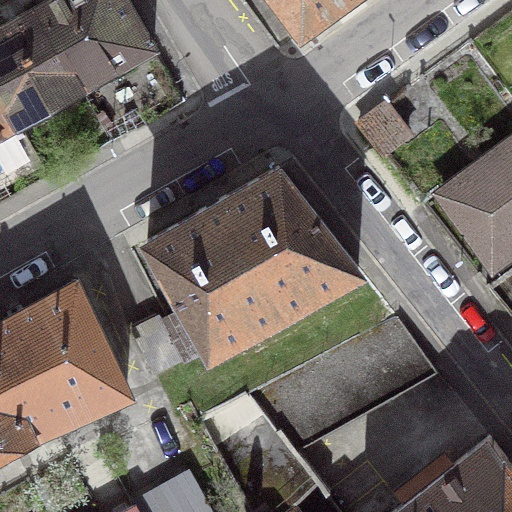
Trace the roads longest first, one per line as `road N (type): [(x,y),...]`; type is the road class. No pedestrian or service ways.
road 1 (residential): [(267,110),(511,417)]
road 2 (residential): [(267,110),(0,255)]
road 3 (residential): [(425,0),(267,110)]
road 4 (residential): [(190,0),(267,110)]
